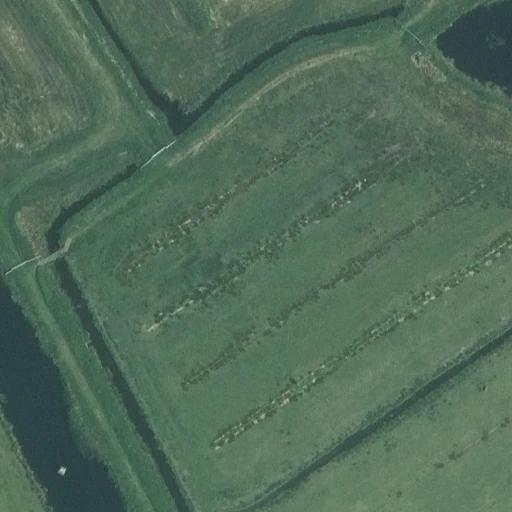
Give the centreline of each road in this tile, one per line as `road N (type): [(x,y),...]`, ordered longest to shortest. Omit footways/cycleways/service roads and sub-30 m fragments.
road 1 (track): [(19,267),(2,236),(9,193),(99,140),(113,111),(52,0)]
road 2 (track): [(19,267),(151,511)]
